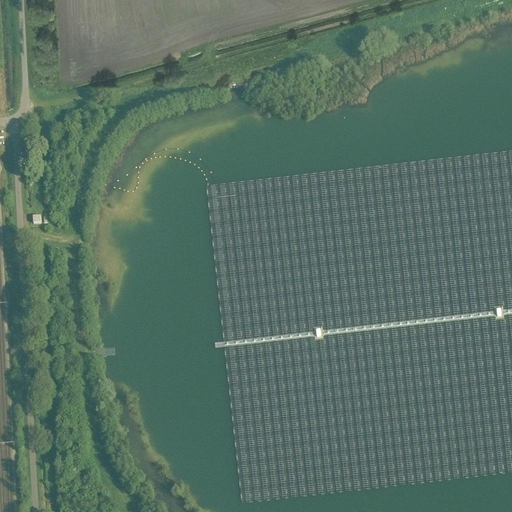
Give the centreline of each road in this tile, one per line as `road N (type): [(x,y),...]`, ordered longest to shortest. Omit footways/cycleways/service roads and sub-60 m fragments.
road 1 (unclassified): [(35,511),(15,125)]
road 2 (unclassified): [(15,125),(25,103),(20,0)]
